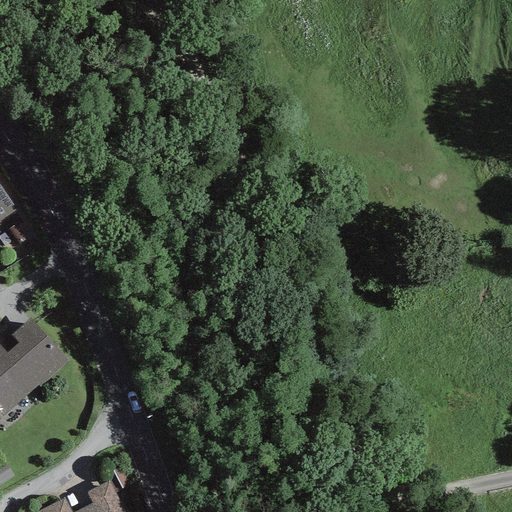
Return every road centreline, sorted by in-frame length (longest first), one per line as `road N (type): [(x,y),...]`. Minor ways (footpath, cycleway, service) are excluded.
road 1 (tertiary): [(127,403),(51,212),(0,129)]
road 2 (residential): [(127,403),(72,463),(0,506)]
